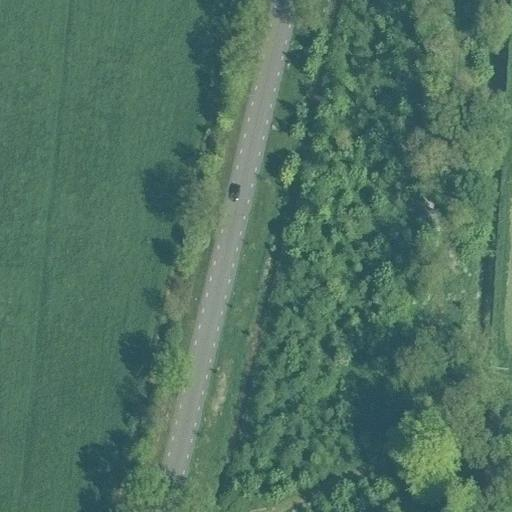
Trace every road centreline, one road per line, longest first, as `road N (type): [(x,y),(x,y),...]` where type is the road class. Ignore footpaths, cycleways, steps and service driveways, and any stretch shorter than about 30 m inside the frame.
road 1 (secondary): [(160,511),(283,0)]
road 2 (unknown): [(279,511),(506,440)]
